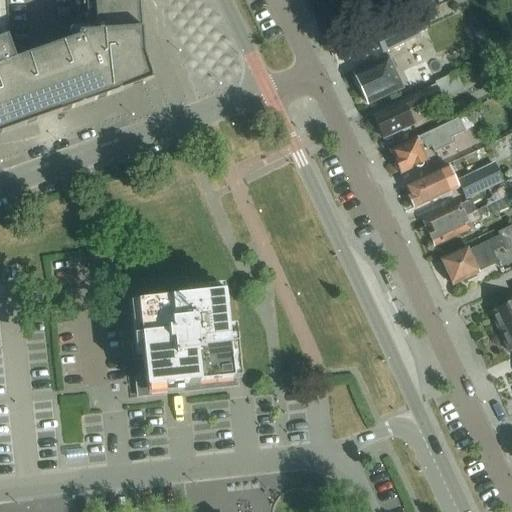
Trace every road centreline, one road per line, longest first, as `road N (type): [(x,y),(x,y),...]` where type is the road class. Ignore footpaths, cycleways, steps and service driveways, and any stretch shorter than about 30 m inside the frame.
road 1 (unclassified): [(511,499),(312,74)]
road 2 (secondary): [(425,435),(267,94)]
road 3 (unclassified): [(0,495),(334,457)]
road 4 (residential): [(0,190),(267,94)]
